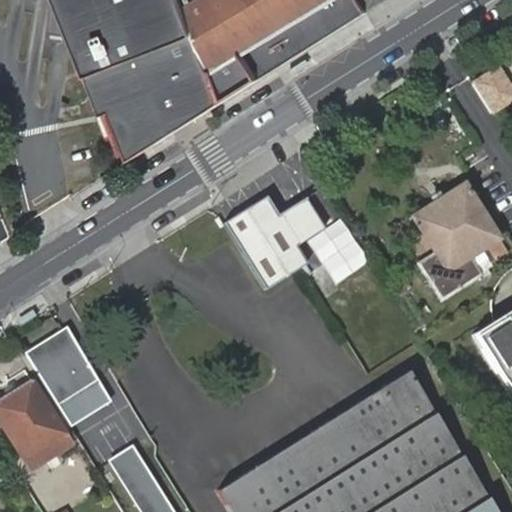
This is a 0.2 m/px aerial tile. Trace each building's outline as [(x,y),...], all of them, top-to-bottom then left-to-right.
[(116,111),(138,160),(169,141),(164,129),(176,124),(127,0),(57,0),(51,34),(78,39),(109,114),(116,111)] [(196,124),(230,103),(216,67),(200,28),(189,0),(127,0),(176,124),(193,117),(196,124)] [(230,103),(368,16),(359,0),(189,0),(200,28),(216,67),(230,103)] [(511,103),(511,84),(500,65),(472,82),(493,116),(511,103)] [(180,134),(196,124),(193,117),(176,124),(180,134)] [(180,134),(176,124),(164,129),(169,141),(180,134)] [(414,218),(436,253),(419,264),(442,300),(480,276),(477,269),(505,252),(499,242),(501,240),(466,185),(414,218)] [(271,197),(227,224),(270,291),(312,264),(302,247),(329,229),(311,200),(283,215),(271,197)] [(511,307),(471,333),(511,396),(511,307)] [(67,327),(27,351),(71,424),(111,400),(67,327)] [(246,500),(231,510),(231,511),(496,511),(410,373),(355,408),(257,470),(235,483),(246,500)] [(0,399),(0,422),(28,470),(71,444),(68,440),(72,438),(60,418),(56,420),(33,381),(0,399)] [(174,511),(132,445),(107,461),(139,511),(174,511)] [(235,483),(219,493),(231,510),(246,500),(235,483)]
